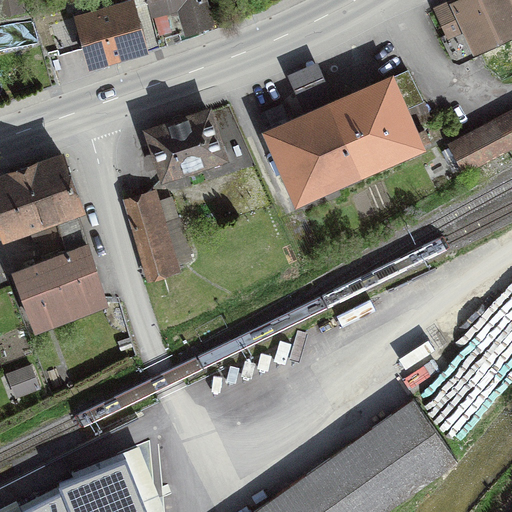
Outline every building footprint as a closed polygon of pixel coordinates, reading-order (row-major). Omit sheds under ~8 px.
[(212,0),(145,0),(152,20),(171,14),(180,43),(221,30),(212,0)] [(511,0),(462,0),(438,11),(450,38),(469,30),(479,53),(511,38),(511,0)] [(131,1),(70,21),(88,74),(149,54),(131,1)] [(400,72),(268,131),(298,199),(430,140),(400,72)] [(511,108),(458,137),(474,166),(511,146),(511,108)] [(208,110),(151,129),(167,180),(225,162),(208,110)] [(67,152),(0,174),(0,224),(4,238),(87,210),(67,152)] [(152,191),(126,198),(150,279),(176,271),(152,191)] [(89,246),(18,270),(37,327),(109,302),(89,246)] [(35,365),(9,374),(19,400),(45,390),(35,365)] [(416,398),(246,511),(379,511),(457,456),(416,398)] [(281,400),(230,425),(247,460),(298,435),(281,400)]
